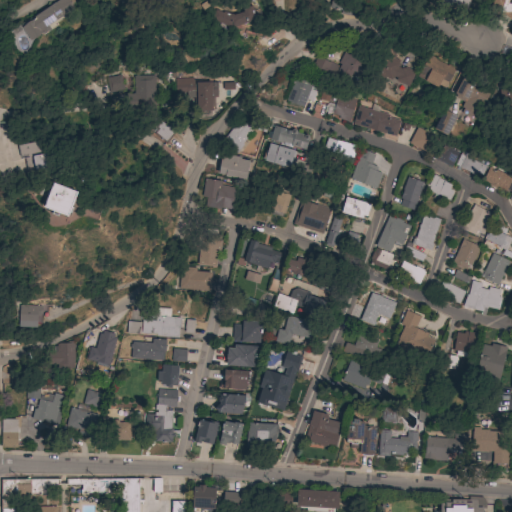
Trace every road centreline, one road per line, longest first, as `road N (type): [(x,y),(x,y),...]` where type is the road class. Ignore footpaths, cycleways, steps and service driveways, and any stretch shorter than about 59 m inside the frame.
road 1 (residential): [(189,212),(288,237),(453,313),(495,322),(511,311),(499,200),(403,151),(242,104)]
road 2 (residential): [(0,353),(64,336),(142,293),(171,258),(202,156),(251,93),(327,33),(391,18),(408,0)]
road 3 (residential): [(0,466),(281,472),(511,490)]
road 4 (residential): [(281,472),(403,151)]
road 5 (residential): [(177,468),(238,225)]
road 6 (residential): [(421,298),(468,181)]
